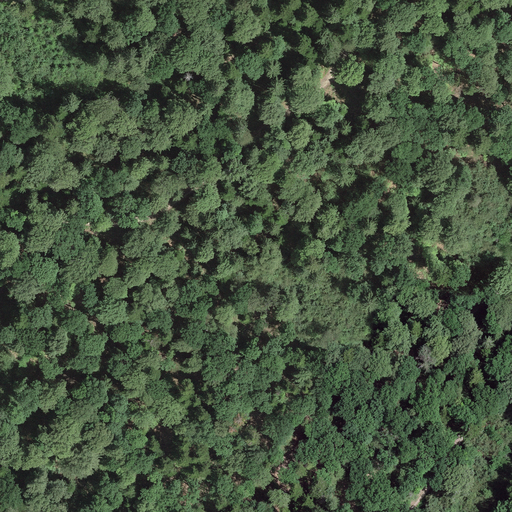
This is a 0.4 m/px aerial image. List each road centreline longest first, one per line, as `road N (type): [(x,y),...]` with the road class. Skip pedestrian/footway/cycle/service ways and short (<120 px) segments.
road 1 (track): [(0,215),(93,224),(162,209),(325,79),(380,0)]
road 2 (track): [(407,511),(464,426),(450,337),(456,323),(511,282)]
